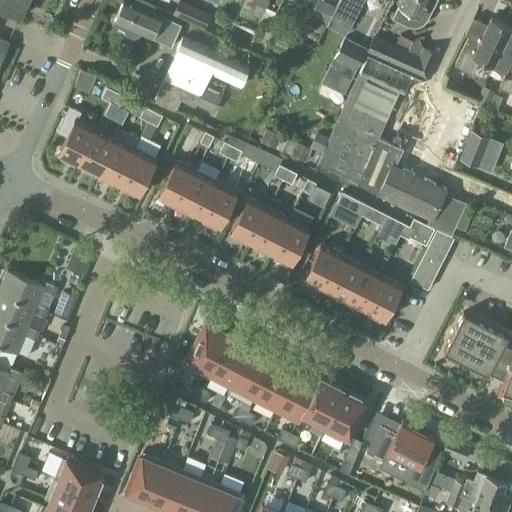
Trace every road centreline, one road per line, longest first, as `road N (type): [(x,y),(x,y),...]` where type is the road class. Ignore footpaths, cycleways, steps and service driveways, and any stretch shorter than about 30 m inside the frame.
road 1 (residential): [(511,426),(9,180)]
road 2 (residential): [(9,180),(69,49)]
